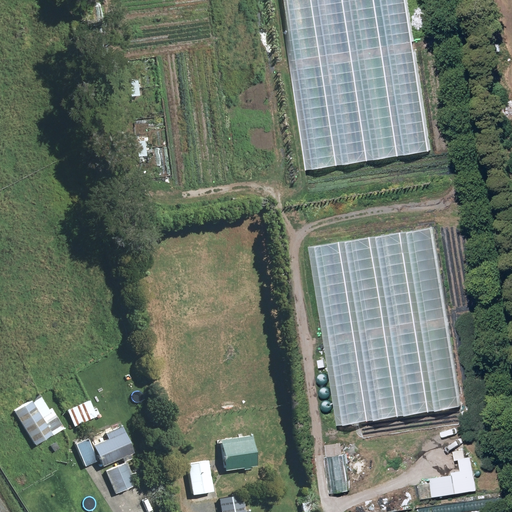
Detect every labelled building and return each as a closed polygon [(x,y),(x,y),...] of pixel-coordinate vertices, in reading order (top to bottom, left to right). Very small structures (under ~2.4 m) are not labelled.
[(282,0),(307,168),(429,151),(406,0),(282,0)] [(142,74),(128,76),(130,97),(139,96),(138,89),(144,89),(142,74)] [(150,134),(135,135),(137,158),(146,157),(145,148),(151,148),(150,134)] [(336,428),(460,408),(430,229),(306,250),(336,428)] [(31,400),(13,410),(35,447),(64,429),(51,408),(48,409),(41,396),(32,402),(31,400)] [(89,400),(67,410),(74,427),(97,417),(89,400)] [(102,467),(134,453),(121,426),(105,433),(108,439),(93,445),(102,467)] [(252,435),(219,439),(224,470),(243,468),(243,470),(250,469),(250,467),(257,466),(252,435)] [(87,439),(75,444),(85,466),(97,461),(87,439)] [(55,442),(50,446),(54,452),(59,448),(55,442)] [(345,442),(328,444),(329,456),(326,457),(331,494),(351,492),(345,442)] [(455,473),(433,476),(435,495),(476,490),(475,487),(478,487),(473,455),(467,456),(466,448),(456,450),(457,459),(462,458),(463,469),(455,470),(455,473)] [(208,460),(186,464),(192,495),(213,491),(208,460)] [(126,462),(105,471),(115,495),(136,486),(126,462)] [(245,511),(242,494),(218,498),(220,511),(245,511)]
